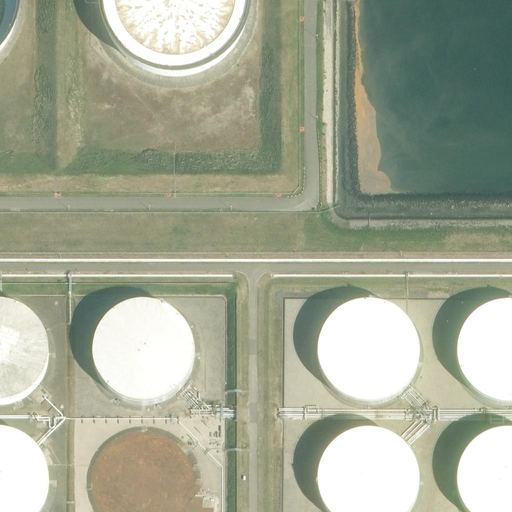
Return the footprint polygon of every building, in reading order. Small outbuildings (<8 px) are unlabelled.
[(0,0),(0,51),(13,37),(22,13),(22,0),(0,0)] [(229,55),(245,34),(253,10),(253,0),(100,0),(104,23),(116,44),(134,61),(157,72),(181,74),(207,68),(229,55)] [(0,404),(3,405),(33,394),(50,369),(52,343),(38,316),(8,300),(0,301),(0,404)] [(118,399),(148,407),(178,395),(195,370),(197,345),(183,317),(153,302),(121,307),(100,326),(92,352),(97,376),(118,399)] [(341,400),(372,408),(401,397),(419,371),(421,346),(407,318),(376,303),(344,308),(324,327),(316,353),(320,377),(341,400)] [(481,400),(511,407),(511,303),(485,308),(464,327),(456,353),(461,377),(481,400)] [(0,511),(38,511),(48,498),(50,473),(36,445),(6,429),(0,430),(0,511)] [(328,511),(410,511),(420,499),(422,473),(408,446),(377,430),(345,435),(324,455),(317,481),(321,504),(328,511)] [(469,511),(511,511),(511,431),(487,435),(466,454),(458,480),(463,504),(469,511)] [(183,511),(192,497),(194,481),(183,447),(157,434),(142,432),(108,442),(97,464),(93,491),(100,511),(183,511)]
